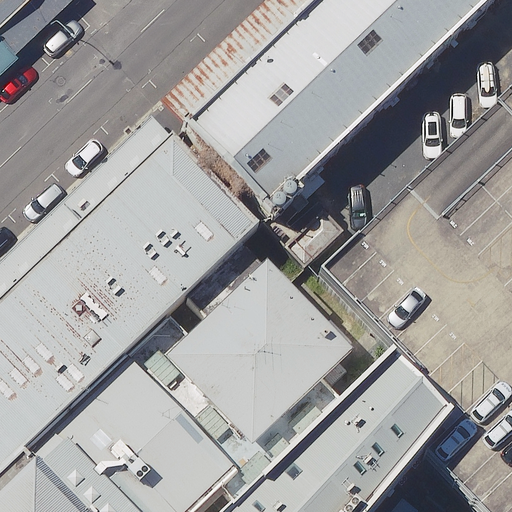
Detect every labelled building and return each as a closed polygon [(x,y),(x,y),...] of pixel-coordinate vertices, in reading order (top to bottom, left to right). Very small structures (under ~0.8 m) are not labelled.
[(0,0),(0,20),(19,3),(15,0),(0,0)] [(287,0),(128,151),(226,255),(500,0),(287,0)] [(511,511),(511,115),(331,305),(413,387),(429,403),(400,438),(441,484),(466,511),(511,511)] [(217,262),(120,158),(0,293),(0,502),(266,273),(217,262)] [(266,273),(0,502),(0,511),(225,511),(365,379),(266,273)] [(285,511),(420,511),(441,484),(400,438),(429,403),(413,387),(285,511)]
